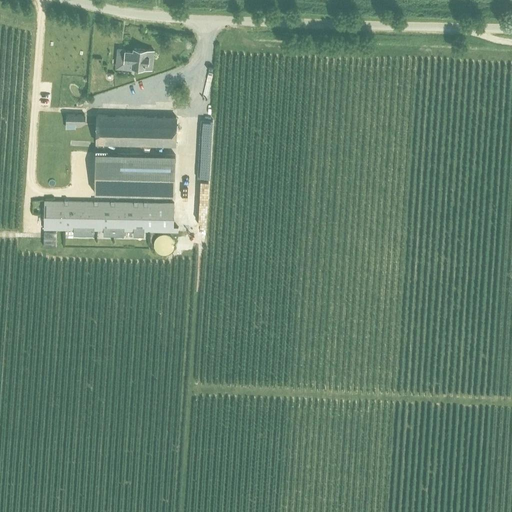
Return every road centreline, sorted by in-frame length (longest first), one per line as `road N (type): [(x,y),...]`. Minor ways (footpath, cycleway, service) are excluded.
road 1 (unclassified): [(66,0),(175,19),(511,28)]
road 2 (track): [(191,390),(511,404)]
road 3 (track): [(511,54),(253,44),(228,21)]
road 4 (track): [(196,244),(184,511)]
road 5 (track): [(41,0),(26,237)]
